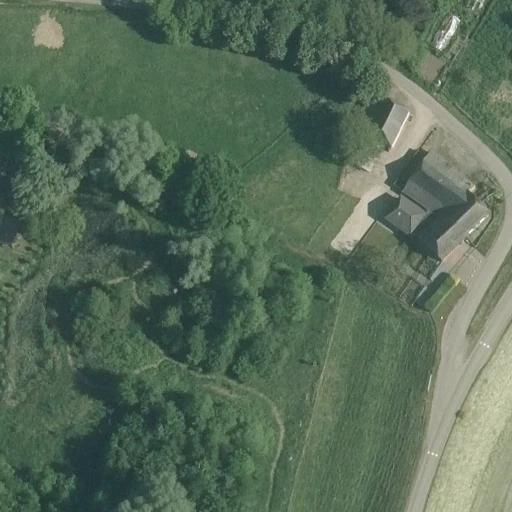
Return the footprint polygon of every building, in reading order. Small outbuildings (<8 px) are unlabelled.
[(511,127),(511,125),(511,71),(486,110),(511,127)] [(409,113),(372,93),(353,129),(391,149),(409,113)] [(401,192),(430,212),(436,217),(438,223),(455,207),(463,216),(451,227),(458,235),(461,233),(466,238),(488,217),(469,194),(475,188),(432,154),(401,192)] [(466,239),(466,238),(461,233),(458,235),(451,227),(463,216),(455,207),(438,223),(436,217),(430,212),(427,216),(400,198),(384,222),(411,240),(413,236),(419,241),(441,263),(466,239)] [(371,236),(384,209),(363,199),(350,226),(371,236)] [(0,227),(0,243),(11,247),(11,246),(18,225),(2,220),(0,227)]
